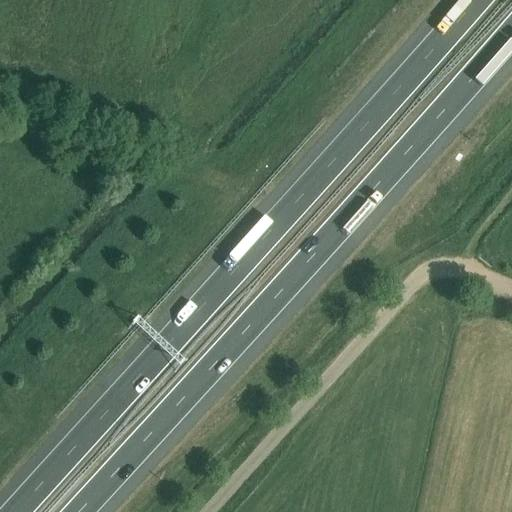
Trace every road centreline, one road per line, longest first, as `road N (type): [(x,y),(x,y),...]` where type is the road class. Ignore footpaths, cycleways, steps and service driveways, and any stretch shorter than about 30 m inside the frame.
road 1 (motorway): [(476,0),(22,511)]
road 2 (motorway): [(84,511),(511,34)]
road 3 (unclassified): [(210,511),(417,277),(448,268)]
road 4 (track): [(0,101),(115,147)]
